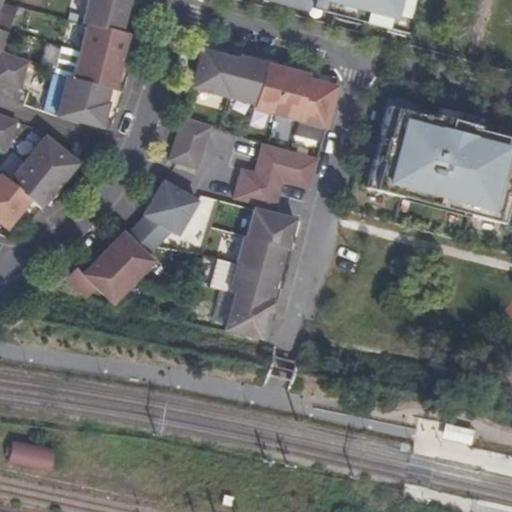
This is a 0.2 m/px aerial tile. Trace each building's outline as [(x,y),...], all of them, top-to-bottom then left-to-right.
[(107,104),(104,103),(92,100),(96,86),(107,89),(113,91),(127,34),(120,32),(127,0),(87,0),(81,24),(86,25),(72,79),(65,77),(55,117),(101,128),(107,104)] [(381,24),(386,0),(267,0),(308,10),(310,4),(357,16),(357,18),(381,24)] [(386,0),(381,24),(387,26),(389,15),(399,18),(403,0),(386,0)] [(324,128),(335,87),(307,80),(308,76),(237,56),(236,59),(201,51),(191,89),(253,105),(253,109),(324,128)] [(27,63),(0,52),(0,83),(17,90),(27,63)] [(92,100),(104,103),(107,89),(96,86),(92,100)] [(386,107),(375,152),(412,161),(404,194),(467,210),(466,215),(502,224),(511,187),(511,139),(476,131),(477,127),(461,123),(459,132),(448,129),(451,120),(435,116),(434,119),(386,107)] [(436,108),(435,116),(451,120),(448,129),(459,132),(461,123),(477,127),(479,120),(436,108)] [(16,122),(0,116),(0,147),(6,149),(16,122)] [(209,127),(182,118),(168,161),(196,169),(209,127)] [(0,225),(5,229),(29,201),(39,209),(76,164),(43,137),(7,181),(0,175),(0,225)] [(281,182),(308,189),(316,160),(261,145),(253,173),(240,170),(232,198),(254,204),(273,209),(281,182)] [(412,161),(375,152),(365,188),(401,198),(402,193),(404,194),(412,161)] [(96,288),(112,304),(152,262),(146,256),(170,232),(176,235),(195,202),(161,182),(142,216),(144,217),(125,236),(122,233),(82,274),(75,268),(65,279),(86,298),(96,288)] [(273,209),(254,204),(253,209),(272,214),(273,209)] [(248,227),(289,237),(293,220),(277,215),(272,214),(253,209),(248,227)] [(286,248),(289,237),(248,227),(246,237),(243,236),(228,293),(233,294),(225,329),(262,338),(272,303),(270,302),(283,248),(286,248)] [(7,463),(49,472),(54,451),(12,442),(7,463)]
